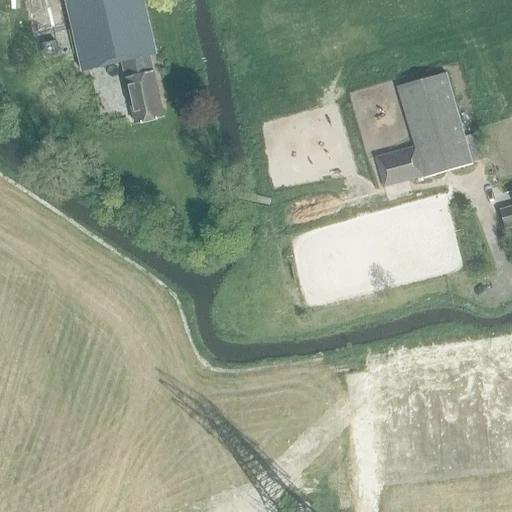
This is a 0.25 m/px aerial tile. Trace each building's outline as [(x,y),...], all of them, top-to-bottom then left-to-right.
[(60,0),(24,0),(32,33),(67,25),(60,0)] [(155,54),(142,0),(65,0),(83,72),(121,63),(135,124),(163,118),(149,56),(155,54)] [(58,54),(55,41),(41,45),(44,58),(58,54)] [(471,165),(471,163),(488,158),(480,132),(463,137),(445,73),(397,87),(415,147),(375,158),(383,187),(423,176),(424,178),(471,165)] [(511,207),(500,211),(505,228),(511,226),(511,207)]
